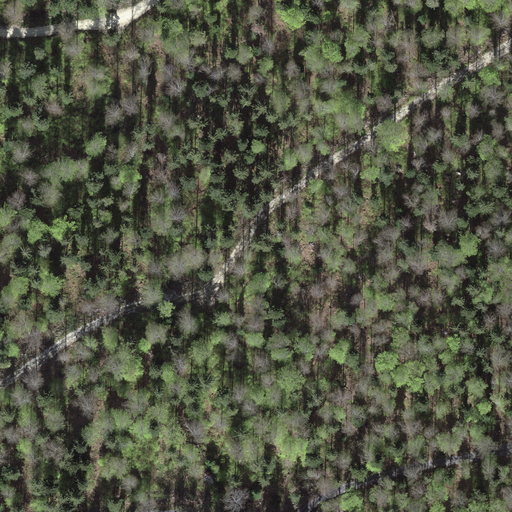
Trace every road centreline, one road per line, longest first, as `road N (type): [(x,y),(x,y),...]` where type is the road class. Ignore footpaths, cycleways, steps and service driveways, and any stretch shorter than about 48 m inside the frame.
road 1 (unclassified): [(511,449),(358,482),(300,511)]
road 2 (track): [(151,0),(98,22),(0,32)]
